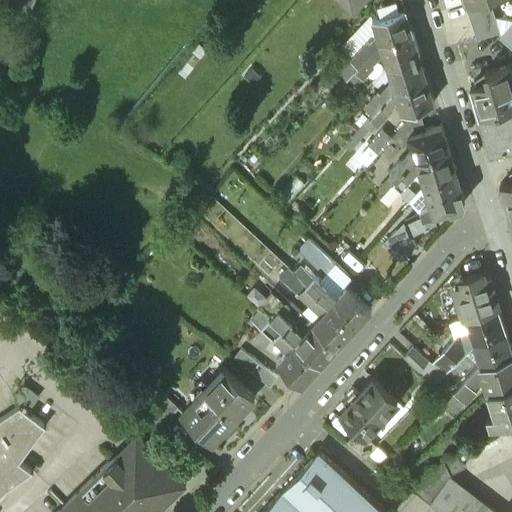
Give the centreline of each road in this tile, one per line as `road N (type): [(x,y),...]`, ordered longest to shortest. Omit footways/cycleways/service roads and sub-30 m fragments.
road 1 (residential): [(195,511),(450,244),(490,228)]
road 2 (residential): [(490,228),(418,0)]
